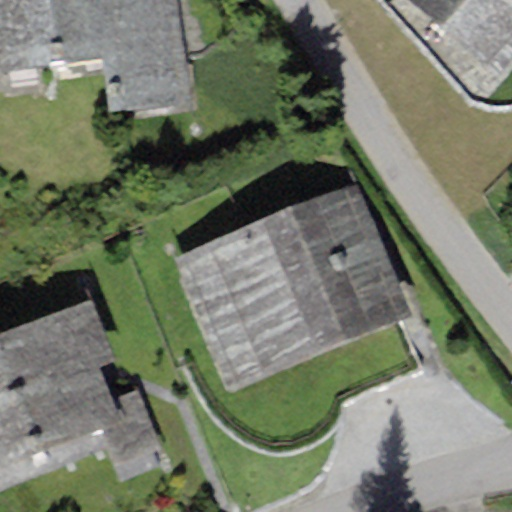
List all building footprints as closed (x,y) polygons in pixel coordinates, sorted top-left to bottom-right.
[(0,0),(0,83),(48,78),(39,0),(0,0)] [(114,71),(107,15),(104,0),(39,0),(48,78),(114,71)] [(511,0),(432,0),(511,66),(511,0)] [(114,71),(119,120),(194,112),(182,7),(107,15),(114,71)] [(352,195),(184,258),(234,391),(401,328),(352,195)] [(104,311),(3,349),(48,468),(100,450),(113,485),(165,465),(104,311)] [(0,486),(48,468),(3,349),(0,350),(0,486)]
